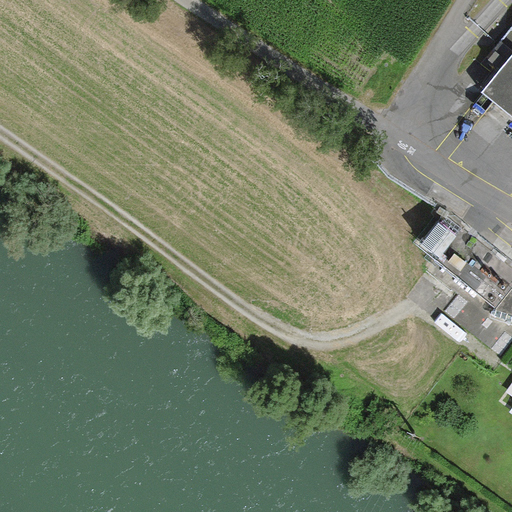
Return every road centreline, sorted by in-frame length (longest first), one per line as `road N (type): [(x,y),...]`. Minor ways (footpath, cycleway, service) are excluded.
road 1 (track): [(350,109),(190,0)]
road 2 (residential): [(511,201),(350,109)]
